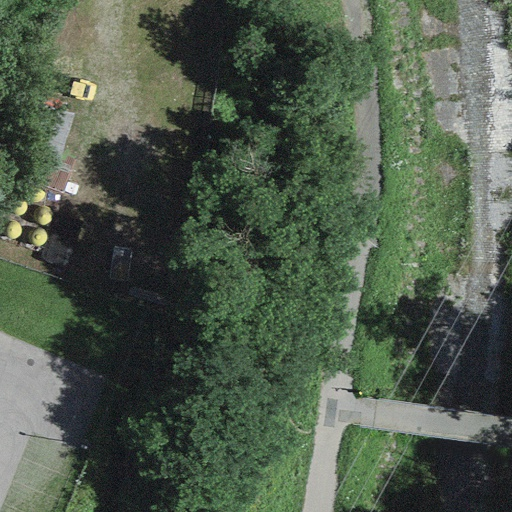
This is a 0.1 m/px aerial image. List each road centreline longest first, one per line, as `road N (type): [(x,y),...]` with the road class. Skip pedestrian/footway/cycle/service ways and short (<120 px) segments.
road 1 (track): [(349,0),(363,88),(338,411)]
road 2 (track): [(338,411),(511,435)]
